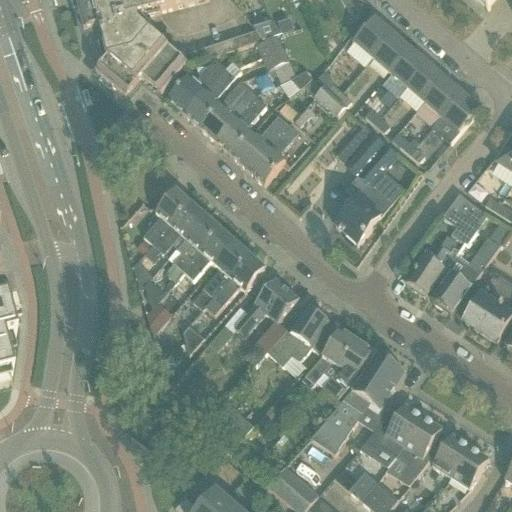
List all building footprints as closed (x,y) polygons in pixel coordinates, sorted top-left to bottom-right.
[(178,60),(143,28),(141,21),(144,20),(145,20),(148,24),(162,20),(158,16),(164,15),(184,10),(204,5),(211,3),(210,0),(74,0),(84,36),(99,32),(107,64),(96,78),(124,103),(142,84),(160,100),(162,97),(175,83),(188,69),(258,46),(255,35),(178,60)] [(339,0),(345,9),(351,6),(347,0),(339,0)] [(472,0),(480,7),(488,14),(500,0),(472,0)] [(372,63),(392,40),(374,25),(370,30),(355,48),(368,59),(372,63)] [(276,33),(271,26),(254,33),(255,35),(263,47),(278,41),(282,40),(276,33)] [(409,55),(392,40),(372,63),(390,78),(409,55)] [(283,53),(278,41),(263,47),(259,48),(265,61),(283,53)] [(289,66),(283,53),(265,61),(271,74),(274,73),(289,66)] [(407,93),(427,70),(409,55),(390,78),(407,93)] [(296,83),(289,66),(274,73),(281,89),(296,83)] [(226,75),(225,75),(225,76),(214,67),(195,88),(189,83),(183,90),(170,105),(168,107),(184,121),(226,75)] [(233,68),(226,75),(184,121),(200,136),(222,112),(216,106),(242,76),(233,68)] [(445,86),(427,70),(407,93),(425,108),(445,86)] [(316,84),(325,93),(337,103),(343,97),(333,88),(331,80),(324,75),(316,84)] [(303,94),(314,82),(307,77),(292,85),(301,95),(303,94)] [(355,102),(369,84),(361,78),(347,95),(355,102)] [(315,105),(325,93),(316,84),(314,82),(303,94),(315,105)] [(170,105),(183,90),(175,83),(162,97),(170,105)] [(462,101),(445,86),(425,108),(443,123),(462,101)] [(216,150),(257,103),(241,89),(222,112),(200,136),(216,150)] [(337,103),(325,93),(315,105),(313,107),(335,126),(337,124),(338,125),(341,121),(349,113),(348,112),(337,103)] [(353,106),(343,97),(337,103),(348,112),(353,106)] [(451,150),(480,116),(462,101),(443,123),(433,134),(451,150)] [(232,164),(253,140),(247,135),(267,112),(257,103),(216,150),(232,164)] [(305,114),(294,127),(300,132),(312,119),(305,114)] [(365,123),(375,131),(381,125),(371,116),(365,123)] [(248,178),(288,131),(278,123),(259,145),(253,140),(232,164),(248,178)] [(390,133),(381,125),(375,131),(384,139),(390,133)] [(298,141),(288,131),(248,178),(264,193),(286,169),(279,163),(298,141)] [(373,141),(347,172),(360,183),(371,192),(397,162),(373,141)] [(400,153),(409,161),(415,154),(406,146),(400,153)] [(511,147),(498,170),(511,178),(511,147)] [(419,169),(425,162),(415,154),(409,161),(419,169)] [(359,205),(336,231),(340,235),(345,239),(358,250),(382,224),(381,223),(396,206),(379,191),(373,198),(369,194),(371,192),(360,183),(348,196),(359,205)] [(153,252),(190,210),(175,197),(158,216),(155,219),(161,223),(143,243),(145,244),(151,250),(152,252),(153,252)] [(487,223),(488,223),(463,203),(460,201),(443,224),(457,233),(451,240),(468,252),(487,223)] [(496,218),(501,211),(490,204),(485,212),(496,218)] [(185,246),(205,223),(190,210),(153,252),(164,261),(181,242),(185,246)] [(511,217),(501,211),(496,218),(511,228),(511,217)] [(183,278),(220,236),(205,223),(185,246),(186,246),(178,255),(182,259),(173,269),(183,278)] [(468,298),(483,278),(502,251),(511,239),(499,230),(469,272),(456,262),(442,282),(447,285),(432,306),(435,308),(435,311),(442,315),(444,314),(453,319),(468,298)] [(210,268),(215,272),(234,249),(220,236),(183,278),(193,287),(210,268)] [(213,304),(250,263),(234,249),(215,272),(220,276),(203,296),(213,304)] [(427,303),(442,282),(456,262),(459,257),(453,253),(449,257),(444,253),(434,268),(425,262),(408,288),(407,290),(406,290),(410,292),(410,294),(415,298),(416,296),(427,303)] [(265,276),(250,263),(213,304),(205,313),(206,313),(215,322),(240,294),(245,298),(265,276)] [(140,296),(145,291),(150,285),(153,282),(138,269),(133,275),(140,296)] [(174,288),(183,278),(173,269),(164,280),(174,288)] [(497,347),(511,323),(511,289),(495,279),(465,327),(497,347)] [(150,285),(145,291),(153,313),(165,300),(161,295),(150,285)] [(248,318),(234,334),(244,343),(265,319),(274,327),(274,328),(278,331),(279,329),(299,306),(289,297),(286,295),(276,286),(256,309),(248,318)] [(0,384),(12,382),(2,347),(15,344),(5,307),(0,308),(0,384)] [(158,308),(147,320),(154,342),(172,321),(158,308)] [(288,336),(268,358),(283,372),(293,361),(300,366),(309,356),(312,352),(314,353),(329,329),(306,314),(291,338),(288,336)] [(212,346),(208,350),(218,358),(235,339),(225,331),(212,346)] [(189,361),(203,344),(190,332),(183,338),(189,361)] [(322,363),(301,387),(307,392),(311,395),(333,370),(339,374),(357,347),(356,346),(355,341),(350,338),(346,339),(344,338),(340,335),(338,339),(322,363)] [(339,374),(323,393),(338,405),(356,385),(371,361),(374,357),(369,355),(368,354),(367,349),(362,346),(358,347),(357,347),(339,374)] [(377,360),(359,387),(354,394),(332,421),(321,433),(312,444),(335,460),(368,409),(384,419),(394,407),(388,406),(406,379),(377,360)] [(399,463),(424,424),(405,412),(397,425),(390,421),(377,436),(368,446),(367,447),(377,454),(380,451),(398,463),(399,463)] [(218,415),(202,434),(230,459),(247,440),(218,415)] [(443,436),(424,424),(399,463),(398,463),(396,464),(407,470),(397,485),(409,492),(431,465),(426,462),(443,436)] [(451,484),(471,454),(452,442),(433,472),(451,484)] [(470,496),(489,465),(471,454),(451,484),(470,496)] [(310,511),(319,503),(285,474),(269,493),(290,511),(310,511)] [(361,507),(377,487),(365,478),(349,496),(361,507)] [(391,511),(398,505),(377,487),(361,507),(367,511),(391,511)] [(221,511),(225,507),(217,499),(205,511),(221,511)] [(327,511),(328,511),(319,503),(310,511),(327,511)]
